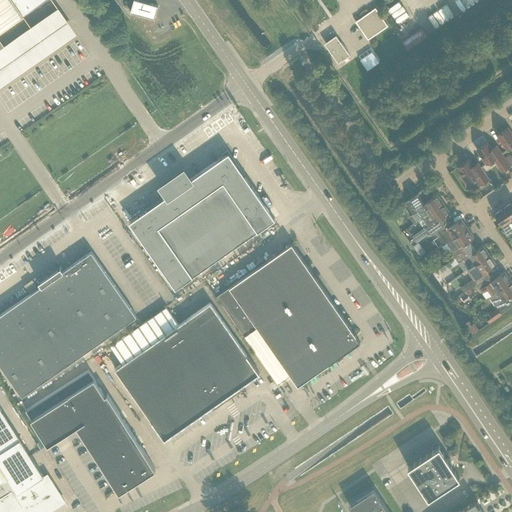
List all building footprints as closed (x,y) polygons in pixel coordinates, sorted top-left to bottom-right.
[(0,0),(0,29),(42,0),(0,0)] [(158,6),(137,0),(134,0),(131,11),(154,18),(158,6)] [(368,39),(388,25),(375,8),(356,21),(368,39)] [(338,62),(350,54),(342,43),(340,44),(336,38),(328,43),(332,50),(330,51),(338,62)] [(511,133),(508,127),(497,135),(507,149),(511,146),(511,133)] [(497,156),(487,141),(476,149),(487,163),(493,159),(501,171),(510,165),(502,153),(497,156)] [(192,276),(274,218),(240,169),(228,152),(188,181),(183,174),(166,186),(170,193),(129,221),(175,288),(192,276)] [(465,183),(474,177),(479,185),(489,178),(481,167),(477,170),(469,159),(458,166),(462,172),(459,174),(465,183)] [(437,194),(425,201),(419,192),(408,200),(415,208),(416,208),(422,217),(443,203),(437,194)] [(511,199),(502,205),(511,219),(511,199)] [(441,225),(440,225),(437,220),(449,212),(443,203),(422,217),(427,224),(424,226),(429,234),(434,230),(441,225)] [(511,232),(511,219),(502,205),(493,212),(509,235),(511,232)] [(441,225),(434,230),(437,235),(447,228),(453,238),(467,228),(461,218),(449,226),(446,222),(440,225),(441,225)] [(453,251),(451,252),(455,257),(465,250),(462,245),(474,237),(467,228),(453,238),(446,242),(453,251)] [(247,274),(229,287),(217,295),(277,382),(290,373),(298,385),(360,341),(292,243),(250,272),(249,270),(246,272),(247,274)] [(455,257),(458,262),(464,258),(469,268),(489,254),(483,245),(468,255),(465,250),(455,257)] [(0,314),(0,329),(12,348),(0,356),(0,364),(22,396),(137,316),(91,251),(63,270),(61,266),(38,282),(41,286),(0,314)] [(474,278),(473,278),(476,284),(487,276),(484,271),(496,263),(489,254),(469,268),(468,268),(474,278)] [(455,257),(449,261),(453,266),(458,262),(455,257)] [(486,298),(489,296),(511,281),(505,271),(490,281),(487,276),(476,284),(480,289),(481,288),(487,296),(486,298)] [(473,278),(465,284),(469,289),(476,284),(473,278)] [(499,310),(509,303),(506,298),(511,293),(511,282),(511,281),(489,296),(497,308),(499,310)] [(467,293),(461,297),(464,301),(470,298),(467,293)] [(166,306),(111,345),(123,363),(115,369),(164,439),(259,372),(210,302),(179,324),(166,306)] [(501,315),(499,310),(497,308),(485,316),(486,318),(489,323),(501,315)] [(26,410),(48,444),(76,426),(119,492),(157,468),(109,393),(105,395),(89,370),(26,410)] [(0,407),(0,510),(2,511),(4,511),(11,511),(10,511),(48,511),(65,501),(49,476),(45,478),(41,471),(0,407)] [(40,441),(36,444),(39,450),(44,447),(40,441)] [(428,498),(460,477),(439,446),(408,466),(428,498)] [(389,511),(374,488),(349,504),(353,511),(389,511)] [(457,511),(482,511),(475,500),(457,511)]
